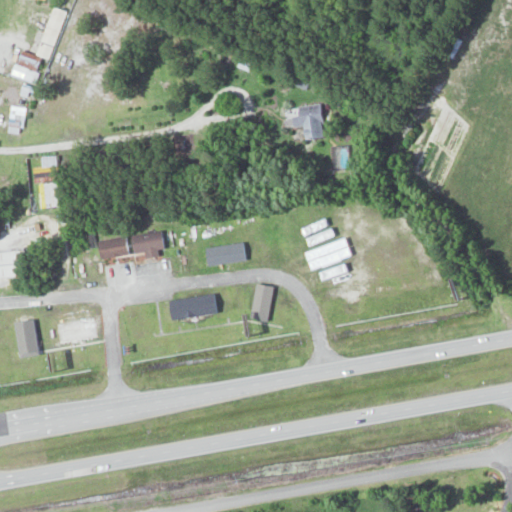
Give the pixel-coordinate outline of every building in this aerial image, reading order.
[(17,77),(45,85),(64,20),(53,16),(41,55),(25,50),(17,77)] [(330,138),(328,104),(303,105),(304,118),(291,119),(292,128),(307,127),(308,140),(330,138)] [(134,236),(134,237),(102,241),(105,261),(135,257),(135,255),(151,253),(151,255),(170,253),(168,232),(134,236)] [(0,278),(32,276),(30,250),(0,252),(0,278)] [(222,294),(174,302),(178,323),(226,315),(222,294)] [(58,317),(62,344),(100,339),(97,312),(58,317)] [(0,350),(33,346),(30,321),(0,325),(0,350)]
